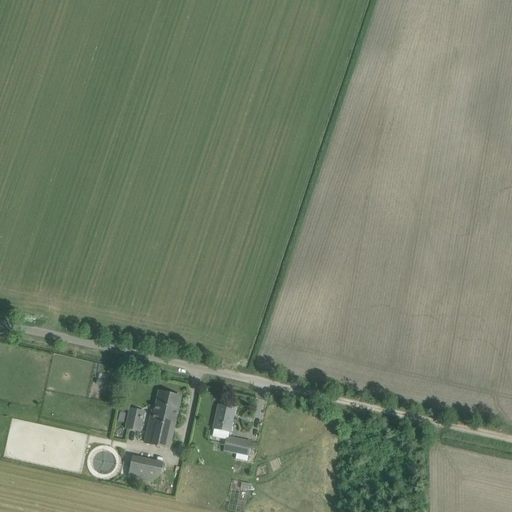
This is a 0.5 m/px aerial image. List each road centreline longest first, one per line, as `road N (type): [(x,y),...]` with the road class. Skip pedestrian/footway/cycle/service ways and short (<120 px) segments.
road 1 (unclassified): [(279,385),(0,322)]
road 2 (track): [(279,385),(511,439)]
